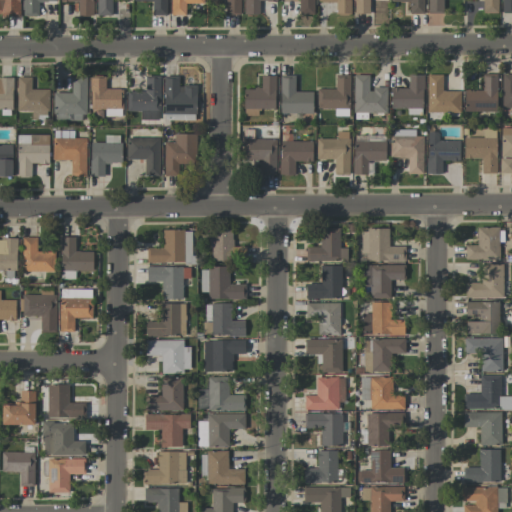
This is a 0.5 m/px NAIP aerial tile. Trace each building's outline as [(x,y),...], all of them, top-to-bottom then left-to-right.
[(0,0),(0,15),(19,16),(19,0),(0,0)] [(22,0),(22,16),(38,16),(38,2),(56,2),(55,0),(22,0)] [(92,0),(60,0),(60,3),(78,2),(78,16),(92,16),(92,0)] [(111,16),(111,0),(96,0),(96,15),(111,16)] [(166,0),(133,0),(134,2),(152,2),(152,15),(166,16),(166,0)] [(203,0),(170,0),(171,15),(185,15),(185,4),(203,4),(203,0)] [(240,15),(239,0),(207,0),(221,0),(225,0),(226,15),(240,15)] [(276,2),(276,0),(244,0),(244,15),(259,15),(259,1),(276,2)] [(313,0),(299,0),(299,14),(314,14),(313,0)] [(336,3),(336,14),(350,13),(350,0),(320,0),(320,3),(336,3)] [(354,0),(354,14),(369,14),(368,0),(354,0)] [(423,0),(391,0),(391,2),(410,2),(410,14),(423,14),(423,0)] [(427,0),(428,13),(443,13),(442,0),(427,0)] [(498,13),(497,0),(482,0),(482,13),(498,13)] [(511,0),(501,0),(501,13),(511,12),(511,0)] [(496,112),(497,74),(482,74),(482,90),(465,90),(464,111),(496,112)] [(511,74),(502,74),(501,108),(511,108),(511,74)] [(313,92),(295,92),(295,75),(280,75),(279,114),(312,114),(313,92)] [(349,109),(349,75),(336,75),(336,89),(317,89),(317,109),(349,109)] [(387,88),(369,87),(369,75),(353,75),(353,113),(386,114),(387,88)] [(391,109),(407,109),(407,115),(422,115),(423,75),(408,75),(408,88),(391,88),(391,109)] [(426,112),(460,112),(460,91),(442,91),(442,75),(427,75),(426,112)] [(126,111),(140,112),(140,120),(159,120),(160,76),(145,76),(145,92),(127,91),(126,111)] [(163,114),(196,114),(197,86),(178,85),(178,77),(164,76),(163,114)] [(243,89),(244,116),(258,116),(258,109),(275,109),(275,76),(261,76),(261,89),(243,89)] [(31,78),(17,77),(16,110),(32,111),(32,119),(48,120),(48,90),(31,89),(31,78)] [(86,77),(71,77),(71,93),(53,93),(52,120),(85,121),(86,77)] [(90,77),(90,110),(105,110),(105,116),(121,116),(120,89),(105,89),(105,77),(90,77)] [(0,109),(0,110),(0,116),(12,116),(12,79),(0,78),(0,109)] [(194,123),(195,115),(162,115),(161,122),(194,123)] [(511,128),(500,128),(500,173),(511,172),(511,128)] [(496,174),(496,129),(484,129),(483,138),(464,137),(463,159),(481,159),(481,173),(496,174)] [(316,159),(334,160),(334,174),(348,175),(350,132),(336,132),(336,139),(317,138),(316,159)] [(459,141),(438,140),(438,132),(428,132),(427,175),(441,175),(442,161),(459,161),(459,141)] [(196,134),(174,134),(174,142),(164,142),(163,176),(177,176),(178,164),(195,164),(196,134)] [(48,135),(16,135),(15,176),(31,177),(31,164),(48,164),(48,135)] [(386,161),(385,135),(352,136),(353,175),(367,175),(367,162),(386,161)] [(121,163),(120,136),(104,136),(104,142),(89,142),(90,176),(104,176),(104,163),(121,163)] [(423,137),(390,136),(389,158),(408,158),(407,174),(422,174),(423,137)] [(159,138),(126,137),(126,159),(144,160),(144,175),(159,176),(159,138)] [(86,139),(52,138),(52,160),(70,160),(70,176),(85,176),(86,139)] [(276,140),(243,139),(243,160),(260,160),(260,174),(275,175),(276,140)] [(312,141),(281,141),(280,175),(294,176),(295,162),(312,162),(312,141)] [(477,227),(477,245),(465,245),(465,260),(499,259),(498,227),(477,227)] [(306,261),(347,261),(346,248),(339,248),(339,228),(320,228),(320,246),(305,247),(306,261)] [(212,261),(235,261),(235,247),(232,247),(232,229),(211,230),(212,261)] [(388,229),(360,229),(361,254),(367,254),(367,262),(405,261),(404,246),(389,247),(388,229)] [(146,264),(192,263),(191,230),(162,231),(162,248),(146,248),(146,264)] [(54,272),(54,252),(37,251),(37,238),(23,237),(22,271),(54,272)] [(75,252),(74,237),(60,237),(61,271),(92,271),(92,251),(75,252)] [(0,239),(0,270),(16,270),(17,240),(0,239)] [(465,283),(465,298),(503,298),(502,264),(481,265),(482,282),(465,283)] [(404,265),(362,265),(363,288),(369,288),(369,299),(390,298),(389,280),(404,280),(404,265)] [(182,299),(182,267),(146,266),(146,281),(162,282),(161,299),(182,299)] [(305,284),(306,299),(341,299),(341,266),(320,266),(320,284),(305,284)] [(246,299),(245,284),(229,285),(229,267),(200,268),(200,292),(207,292),(207,300),(246,299)] [(40,316),(40,332),(54,332),(55,288),(40,288),(40,294),(22,294),(22,316),(40,316)] [(73,332),(74,318),(91,318),(92,290),(60,290),(59,331),(73,332)] [(0,320),(15,320),(15,300),(0,300),(0,320)] [(498,302),(465,303),(465,316),(478,316),(478,321),(466,322),(466,335),(499,334),(498,302)] [(231,304),(205,303),(204,335),(244,336),(244,321),(231,321),(231,304)] [(340,335),(339,303),(305,303),(306,317),(317,317),(318,335),(340,335)] [(403,335),(403,320),(391,320),(391,303),(371,303),(371,335),(403,335)] [(185,336),(185,304),(160,304),(161,321),(145,321),(145,337),(185,336)] [(362,335),(370,334),(370,313),(361,314),(362,335)] [(502,372),(501,338),(464,338),(464,353),(481,353),(481,372),(502,372)] [(341,372),(341,339),(304,339),(305,355),(320,354),(321,373),(341,372)] [(404,339),(371,339),(371,352),(363,352),(363,372),(390,372),(389,354),(405,353),(404,339)] [(183,374),(183,340),(145,340),(144,355),(161,356),(161,373),(183,374)] [(244,354),(245,340),(203,340),(203,372),(232,372),(232,354),(244,354)] [(479,376),(480,393),(463,394),(464,409),(500,408),(500,375),(479,376)] [(183,410),(182,377),(162,378),(162,396),(146,396),(147,411),(183,410)] [(245,395),(228,395),(228,377),(207,377),(207,389),(197,389),(198,411),(245,410),(245,395)] [(391,377),(360,378),(361,400),(370,400),(370,410),(404,409),(403,395),(392,395),(391,377)] [(344,401),(344,378),(315,378),(316,395),(304,395),(304,410),(338,410),(338,401),(344,401)] [(47,385),(48,418),(85,417),(84,402),(68,403),(68,385),(47,385)] [(34,425),(35,391),(20,391),(20,404),(2,404),(2,425),(34,425)] [(500,412),(463,412),(463,427),(479,427),(480,445),(501,445),(500,412)] [(341,413),(304,414),(304,429),(320,429),(320,446),(342,446),(341,413)] [(366,413),(367,446),(388,446),(387,426),(404,426),(403,413),(366,413)] [(181,447),(181,429),(189,429),(189,414),(144,415),(144,430),(159,430),(160,447),(181,447)] [(207,414),(207,422),(197,421),(197,447),(228,447),(228,429),(244,429),(244,414),(207,414)] [(84,455),(84,441),(73,441),(72,422),(41,423),(41,442),(50,442),(50,456),(84,455)] [(499,449),(479,450),(479,468),(463,468),(463,482),(499,482),(499,449)] [(304,483),(337,482),(336,450),(317,451),(317,468),(303,469),(304,483)] [(358,483),(403,482),(402,467),(389,468),(389,450),(369,451),(369,470),(358,470),(358,483)] [(143,485),(185,484),(184,451),(156,452),(157,469),(143,470),(143,485)] [(243,484),(243,469),(228,469),(227,451),(206,451),(207,484),(243,484)] [(34,452),(2,452),(1,472),(19,472),(19,486),(34,486),(34,452)] [(68,475),(85,474),(84,459),(47,459),(48,493),(69,493),(68,475)] [(319,511),(339,511),(340,497),(349,497),(349,488),(304,487),(303,502),(319,503),(319,511)] [(369,487),(369,511),(388,511),(389,502),(403,502),(403,487),(369,487)] [(462,511),(496,511),(496,508),(506,508),(505,487),(462,488),(462,503),(462,511)] [(186,511),(186,503),(177,503),(177,488),(144,489),(144,503),(157,503),(156,511),(186,511)] [(200,511),(231,511),(231,503),(244,503),(244,488),(211,488),(211,508),(200,508),(200,511)]
